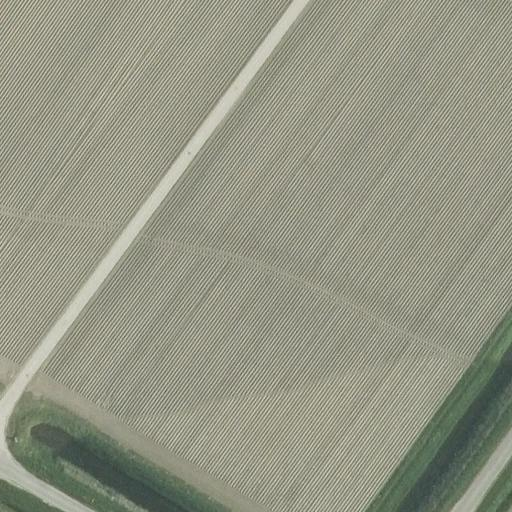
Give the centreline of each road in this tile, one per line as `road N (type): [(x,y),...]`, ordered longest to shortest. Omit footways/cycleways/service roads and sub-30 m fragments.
road 1 (unclassified): [(511,445),(464,511),(80,511),(0,464)]
road 2 (unknown): [(304,0),(0,410)]
